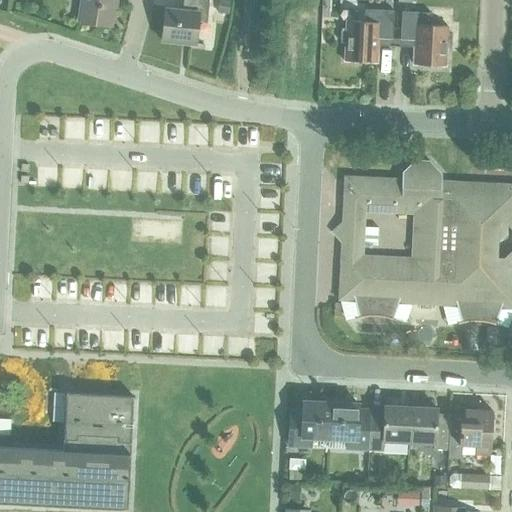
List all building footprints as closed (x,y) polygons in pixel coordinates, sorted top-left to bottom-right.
[(81,0),(79,22),(110,27),(114,0),(81,0)] [(207,23),(209,0),(183,0),(182,11),(166,9),(162,41),(195,44),(197,22),(207,23)] [(346,21),(346,29),(341,28),(340,43),(345,43),(344,61),(354,62),(354,63),(367,64),(367,62),(377,63),(378,38),(392,39),(393,11),(365,10),(364,22),(346,21)] [(413,65),(419,65),(423,65),(423,66),(436,67),(436,66),(446,66),(447,48),(452,48),(452,34),(447,34),(448,26),(430,25),(431,13),(402,11),(400,39),(414,40),(413,65)] [(473,321),(478,321),(483,322),(488,323),(493,324),(498,326),(498,325),(495,324),(501,306),(511,306),(511,186),(441,184),(442,175),(430,162),(414,161),(402,172),(401,182),(347,179),(345,223),(343,223),(331,233),(341,243),(343,243),(340,298),(354,299),(358,317),(355,318),(356,319),(360,318),(365,317),(371,316),(376,316),(381,317),(386,318),(391,319),(395,321),(396,320),(393,318),(399,301),(413,302),(413,296),(443,298),(442,303),(456,304),(461,322),(457,323),(458,324),(463,323),(468,322),(473,321)] [(208,228),(226,229),(227,213),(209,212),(208,228)] [(461,377),(459,394),(482,395),(483,378),(461,377)] [(133,396),(127,396),(66,393),(63,451),(0,448),(0,502),(127,509),(133,396)] [(311,439),(328,440),(329,405),(302,404),(302,413),(291,413),(289,448),(310,449),(311,439)] [(368,451),(368,447),(370,412),(358,412),(358,407),(329,405),(328,440),(346,441),(345,450),(368,451)] [(383,443),(409,444),(411,409),(384,408),(384,413),(370,412),(368,447),(383,447),(383,443)] [(434,450),(449,450),(450,416),(437,415),(437,410),(411,409),(409,444),(435,445),(434,450)] [(450,416),(449,450),(448,460),(462,461),(462,447),(476,447),(475,456),(491,457),(493,413),(464,411),(464,417),(450,416)] [(490,474),(460,472),(459,490),(489,492),(490,474)] [(446,476),(434,475),(433,485),(445,486),(446,476)] [(422,487),(420,511),(428,511),(430,487),(422,487)]
